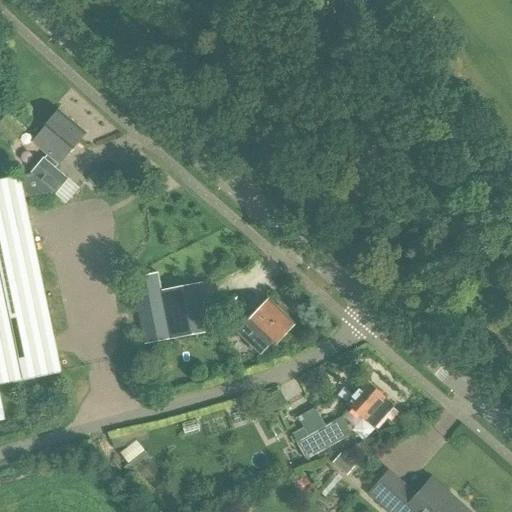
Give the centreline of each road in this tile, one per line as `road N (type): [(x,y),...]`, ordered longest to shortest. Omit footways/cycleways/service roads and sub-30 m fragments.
road 1 (tertiary): [(373,308),(23,0)]
road 2 (unclassified): [(0,454),(272,376),(337,346),(373,308)]
road 3 (tertiary): [(511,429),(373,308)]
